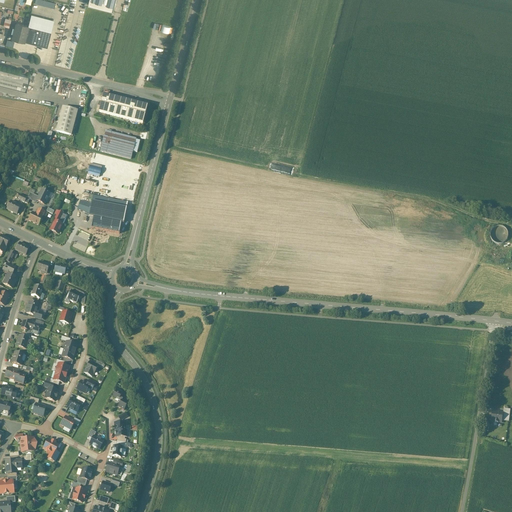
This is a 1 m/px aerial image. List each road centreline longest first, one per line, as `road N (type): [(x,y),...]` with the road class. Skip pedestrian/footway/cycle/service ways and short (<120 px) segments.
road 1 (secondary): [(493,321),(135,282)]
road 2 (secondary): [(141,511),(158,427),(144,380),(110,330),(118,289)]
road 3 (unclassified): [(493,321),(460,511)]
road 4 (unclassified): [(0,56),(170,99)]
road 5 (tertiary): [(126,265),(170,99)]
road 6 (residential): [(0,363),(38,241)]
road 7 (residential): [(44,431),(103,459),(86,511)]
